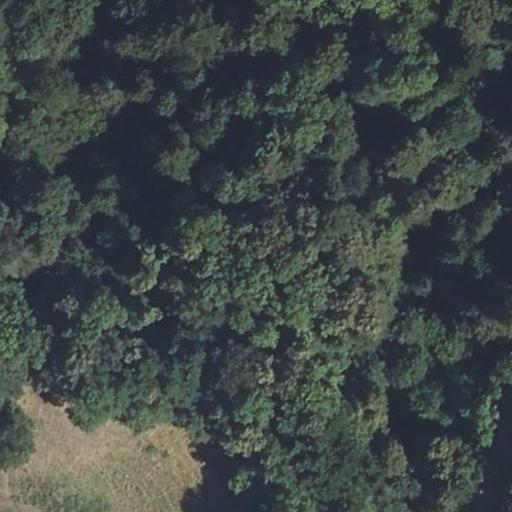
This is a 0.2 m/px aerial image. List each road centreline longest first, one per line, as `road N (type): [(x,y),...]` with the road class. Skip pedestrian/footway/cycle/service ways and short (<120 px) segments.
road 1 (track): [(0,297),(260,416),(337,426),(499,365),(511,348)]
road 2 (track): [(468,511),(455,447),(499,365)]
